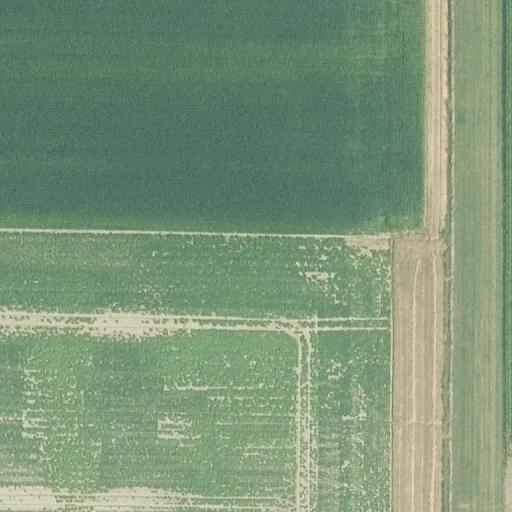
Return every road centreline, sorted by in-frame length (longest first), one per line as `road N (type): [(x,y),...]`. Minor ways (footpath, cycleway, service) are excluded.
road 1 (track): [(466,511),(466,0)]
road 2 (track): [(427,511),(429,233)]
